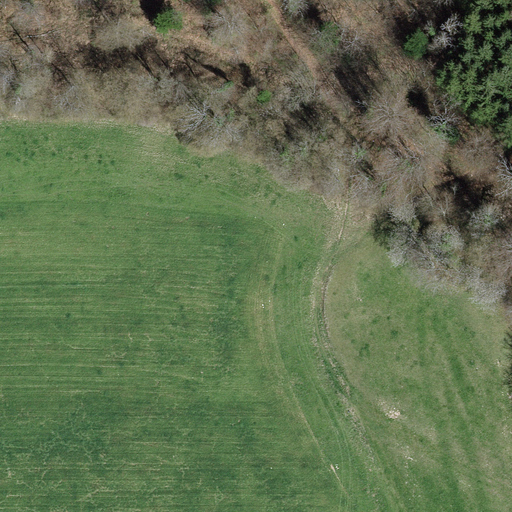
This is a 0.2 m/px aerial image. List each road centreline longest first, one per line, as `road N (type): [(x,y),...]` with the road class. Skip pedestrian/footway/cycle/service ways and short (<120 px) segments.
road 1 (track): [(416,511),(321,357),(311,292),(324,262),(358,231),(432,197),(511,175)]
road 2 (track): [(330,375),(511,500)]
road 3 (track): [(358,231),(349,154),(330,95),(297,38)]
